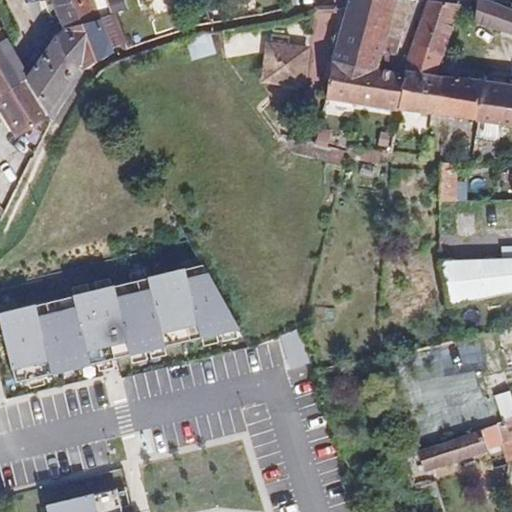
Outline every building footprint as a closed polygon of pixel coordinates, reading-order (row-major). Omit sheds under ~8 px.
[(65,27),(30,76),(29,80),(52,116),(53,117),(84,71),(114,53),(113,48),(94,0),(54,0),(57,12),(51,15),(55,23),(60,20),(65,27)] [(94,0),(113,48),(127,44),(117,13),(111,14),(106,0),(94,0)] [(388,0),(342,0),(325,56),(319,97),(391,106),(400,68),(392,68),(371,67),(388,0)] [(455,4),(421,0),(419,0),(392,68),(400,68),(433,72),(455,4)] [(511,9),(487,0),(478,0),(478,7),(477,22),(511,32),(511,9)] [(194,57),(215,53),(211,31),(189,37),(194,57)] [(292,35),(272,33),(271,45),(290,47),(292,35)] [(29,80),(30,76),(10,41),(9,39),(7,40),(0,43),(0,107),(17,137),(53,117),(52,116),(29,80)] [(304,85),(309,49),(290,47),(271,45),(269,45),(265,81),(304,85)] [(433,72),(400,68),(391,106),(469,118),(478,77),(433,72)] [(511,81),(478,77),(469,118),(511,123),(511,81)] [(396,132),(386,130),(382,150),(394,152),(396,132)] [(349,148),(316,142),(291,136),(290,142),(296,150),(328,159),(322,181),(339,186),(341,179),(349,148)] [(427,136),(423,156),(433,157),(435,137),(427,136)] [(358,158),(379,162),(382,150),(350,146),(349,148),(341,179),(352,181),(358,158)] [(457,200),(456,162),(442,163),(441,200),(457,200)] [(374,176),(376,166),(364,163),(362,173),(374,176)] [(511,256),(434,259),(442,300),(511,287),(511,256)] [(0,320),(16,384),(240,330),(204,264),(0,313),(0,320)] [(306,324),(281,333),(292,367),(317,359),(306,324)] [(511,397),(511,394),(494,401),(501,417),(511,412),(511,397)] [(511,413),(490,424),(500,462),(511,457),(511,413)] [(488,450),(482,429),(439,445),(427,449),(415,452),(403,456),(414,487),(414,489),(440,479),(436,467),(488,450)] [(436,434),(424,438),(427,449),(439,445),(436,434)] [(161,472),(166,503),(227,493),(221,462),(161,472)] [(450,510),(466,505),(460,486),(444,490),(450,510)] [(123,511),(117,488),(46,505),(47,511),(123,511)]
